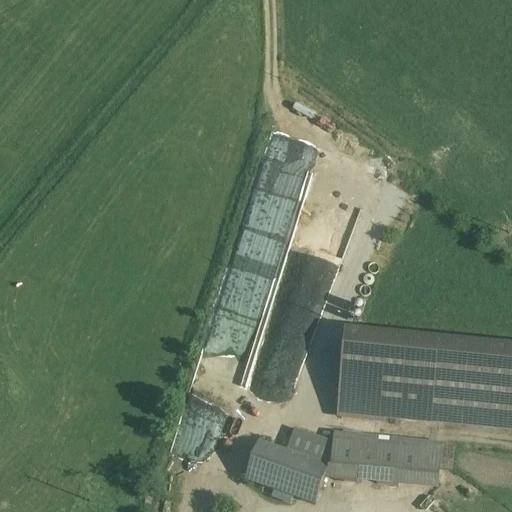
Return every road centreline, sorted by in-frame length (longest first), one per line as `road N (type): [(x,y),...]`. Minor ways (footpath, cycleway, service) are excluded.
road 1 (track): [(270,0),(275,88),(290,146),(354,176),(374,212),(339,304)]
road 2 (track): [(211,0),(0,248)]
